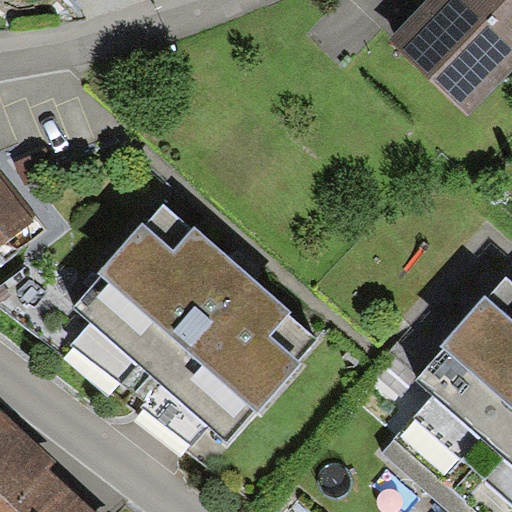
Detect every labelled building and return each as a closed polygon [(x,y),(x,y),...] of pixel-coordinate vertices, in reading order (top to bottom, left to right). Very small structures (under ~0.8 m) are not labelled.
[(511,0),(432,0),(391,43),(467,117),(511,71),(511,0)] [(0,175),(0,263),(40,238),(0,175)] [(312,342),(156,202),(73,294),(229,434),(312,342)] [(511,277),(500,267),(408,370),(511,462),(511,277)] [(0,414),(0,511),(84,511),(46,478),(57,466),(0,414)] [(476,501),(487,511),(511,511),(511,466),(510,464),(476,501)]
